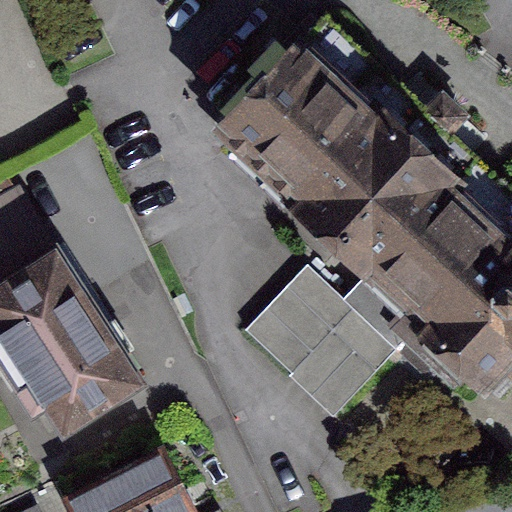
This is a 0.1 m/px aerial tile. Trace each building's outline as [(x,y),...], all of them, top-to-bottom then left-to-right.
[(0,26),(0,95),(5,78),(12,50),(0,26)] [(511,359),(511,248),(305,51),(224,136),(486,386),(511,359)] [(56,253),(0,289),(0,322),(64,424),(136,379),(56,253)] [(183,436),(90,485),(104,511),(200,511),(218,503),(183,436)] [(252,511),(242,493),(206,511),(252,511)]
